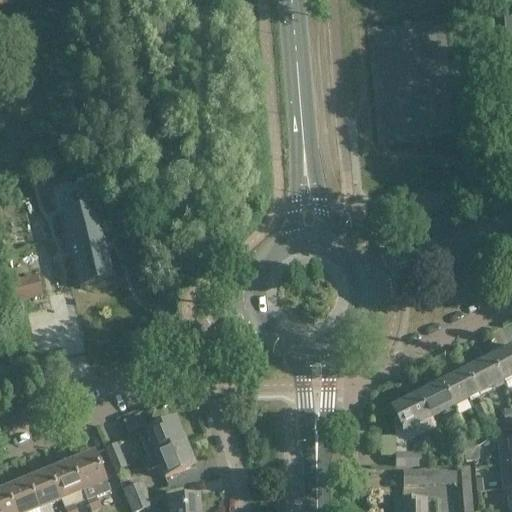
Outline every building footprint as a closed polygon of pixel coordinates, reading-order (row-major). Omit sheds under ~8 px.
[(28,57),(0,63),(0,81),(32,74),(28,57)] [(47,130),(16,138),(21,159),(52,151),(47,130)] [(96,207),(61,215),(80,290),(81,290),(80,287),(112,280),(112,282),(114,282),(96,207)] [(24,227),(0,233),(0,252),(29,244),(24,227)] [(36,277),(3,285),(8,305),(41,297),(36,277)] [(511,378),(511,349),(491,360),(503,383),(511,378)] [(469,369),(468,372),(466,373),(478,396),(503,383),(491,360),(478,367),(475,366),(469,369)] [(444,381),(443,384),(442,385),(453,408),(478,396),(466,373),(453,379),(450,378),(444,381)] [(419,394),(419,397),(417,398),(429,421),(453,408),(442,385),(429,392),(426,391),(419,394)] [(392,411),(396,420),(393,422),(393,429),(396,432),(396,468),(425,468),(425,455),(406,455),(405,444),(434,429),(429,421),(417,398),(392,411)] [(480,421),(489,416),(483,405),(474,409),(480,421)] [(464,429),(458,417),(449,422),(455,433),(464,429)] [(176,422),(138,437),(148,460),(155,457),(155,456),(185,444),(176,422)] [(511,465),(511,441),(496,443),(499,467),(511,465)] [(148,460),(142,462),(146,472),(159,467),(165,479),(194,467),(185,444),(155,457),(148,460)] [(114,469),(125,465),(117,446),(106,450),(114,469)] [(94,456),(72,465),(83,492),(84,492),(87,500),(96,496),(97,498),(109,493),(105,483),(94,456)] [(72,465),(50,473),(62,501),(65,509),(74,505),(75,506),(87,501),(87,500),(84,492),(83,492),(72,465)] [(461,481),(470,481),(469,468),(460,469),(461,481)] [(50,473),(29,482),(40,510),(62,501),(50,473)] [(425,487),(425,474),(403,474),(403,487),(425,487)] [(461,481),(462,494),(471,493),(470,481),(461,481)] [(35,511),(40,510),(29,482),(7,491),(15,511),(35,511)] [(123,492),(128,504),(151,494),(146,483),(123,492)] [(15,511),(7,491),(0,493),(0,511),(15,511)] [(462,494),(463,507),(472,506),(471,493),(462,494)] [(140,511),(156,506),(151,494),(128,504),(131,511),(140,511)] [(97,498),(96,496),(87,500),(87,501),(91,511),(95,511),(102,509),(97,498)] [(163,502),(163,511),(199,511),(199,500),(163,502)]
